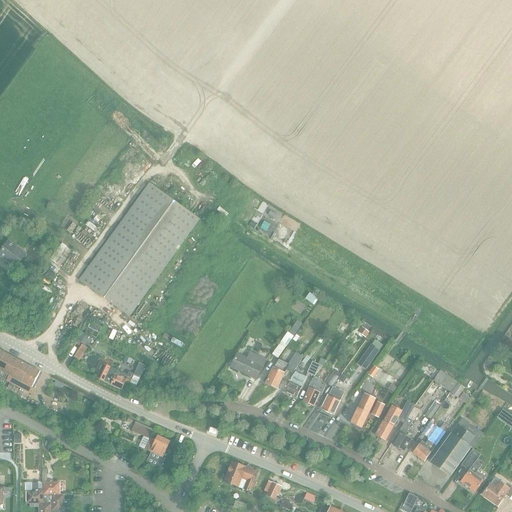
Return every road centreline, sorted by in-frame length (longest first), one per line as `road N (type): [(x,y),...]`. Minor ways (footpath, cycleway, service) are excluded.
road 1 (residential): [(456,511),(251,411),(125,405)]
road 2 (residential): [(372,511),(125,405)]
road 3 (residential): [(125,405),(0,338)]
